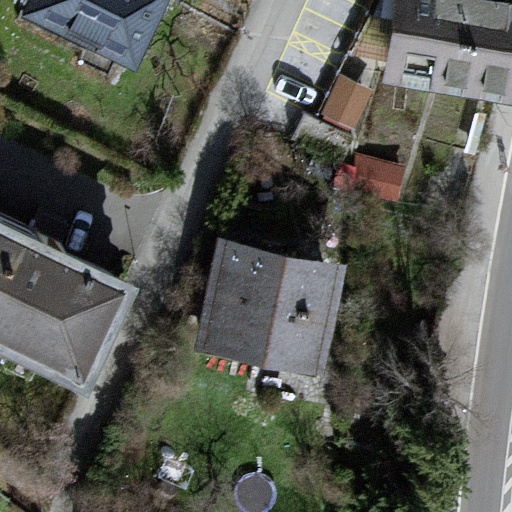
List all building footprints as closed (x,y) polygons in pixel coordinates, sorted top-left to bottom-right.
[(172,0),(27,0),(23,10),(145,64),(172,0)] [(511,48),(511,0),(400,0),(389,75),(506,92),(511,48)] [(337,60),(320,98),(349,111),(367,74),(337,60)] [(127,281),(0,221),(0,339),(81,378),(127,281)] [(340,271),(224,245),(202,345),(317,371),(340,271)]
